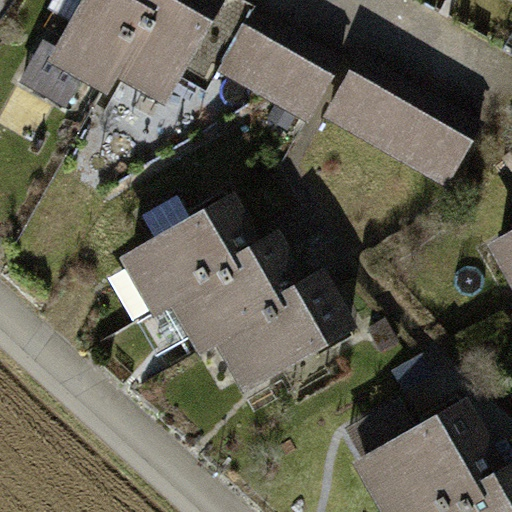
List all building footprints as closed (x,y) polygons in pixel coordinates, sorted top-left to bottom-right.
[(156,0),(93,0),(62,55),(45,46),(26,80),(71,105),(89,73),(111,86),(122,68),(119,66),(156,0)] [(156,0),(119,66),(122,68),(170,94),(181,75),(210,92),(225,65),(256,11),(235,0),(156,0)] [(255,81),(285,28),(256,11),(225,65),(255,81)] [(284,98),(315,45),(285,28),(255,81),(284,98)] [(314,115),(344,61),(315,45),(284,98),(314,115)] [(363,129),(393,76),(363,59),(333,112),(363,129)] [(393,146),(424,93),(393,76),(363,129),(393,146)] [(424,163),(454,110),(424,93),(393,146),(424,163)] [(454,180),(484,127),(454,110),(424,163),(454,180)] [(162,242),(135,258),(165,309),(181,300),(180,298),(263,250),(262,248),(235,201),(196,223),(181,196),(147,216),(162,242)] [(263,250),(180,298),(181,300),(209,347),(226,337),(225,335),(308,287),(307,285),(279,238),(262,248),(263,250)] [(511,238),(502,244),(511,261),(511,238)] [(308,287),(225,335),(226,337),(255,385),(354,326),(324,275),(307,285),(308,287)] [(404,403),(354,431),(371,462),(367,464),(395,511),(447,511),(509,477),(507,473),(468,407),(422,434),(404,403)] [(509,477),(447,511),(511,511),(511,470),(507,473),(509,477)]
